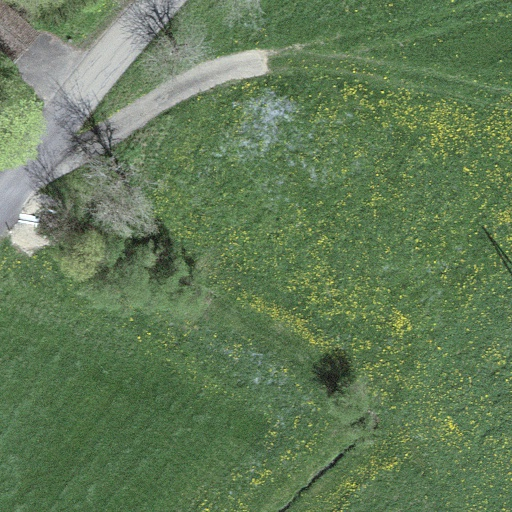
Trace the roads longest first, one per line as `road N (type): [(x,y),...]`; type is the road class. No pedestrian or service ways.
road 1 (track): [(25,162),(97,138),(199,77),(261,64),(357,77),(511,132)]
road 2 (tertiary): [(161,0),(47,131),(0,199)]
